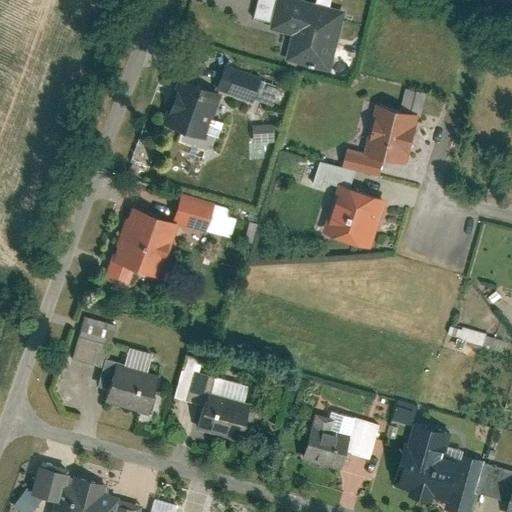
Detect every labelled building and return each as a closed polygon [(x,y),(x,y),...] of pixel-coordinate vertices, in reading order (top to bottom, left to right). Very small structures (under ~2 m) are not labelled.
[(344,2),(330,0),(273,0),(268,28),(290,32),(285,56),(332,65),(344,2)] [(218,60),(209,87),(247,101),(256,74),(218,60)] [(161,122),(204,137),(220,92),(176,77),(161,122)] [(409,161),(420,115),(375,104),(364,150),(409,161)] [(371,247),(385,197),(333,182),(319,232),(371,247)] [(180,220),(130,203),(112,258),(162,275),(180,220)] [(101,363),(112,324),(81,315),(70,354),(101,363)] [(145,411),(155,370),(113,359),(102,400),(145,411)] [(250,406),(208,393),(198,428),(240,441),(250,406)] [(319,410),(306,458),(344,469),(354,433),(331,427),(335,415),(319,410)] [(441,507),(457,511),(467,511),(482,458),(440,446),(445,429),(408,418),(389,484),(443,499),(441,507)] [(88,471),(42,460),(29,511),(31,511),(132,511),(135,501),(101,492),(102,486),(86,482),(88,471)] [(511,511),(511,482),(503,511),(511,511)]
